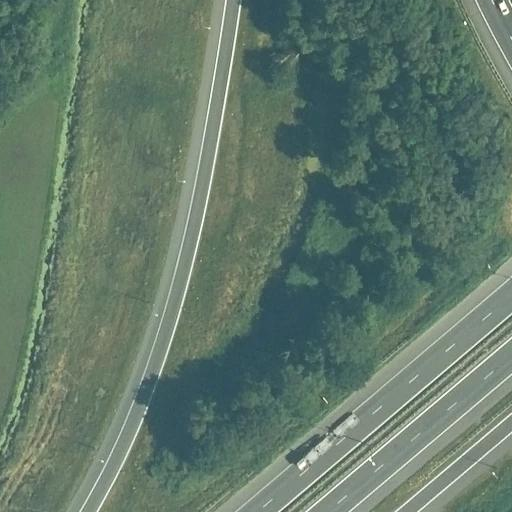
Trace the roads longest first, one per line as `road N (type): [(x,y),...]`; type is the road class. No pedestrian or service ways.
road 1 (motorway): [(232,0),(192,234),(162,343),(88,511)]
road 2 (motorway): [(511,297),(259,511)]
road 3 (motorway): [(331,511),(511,358)]
road 4 (motorway): [(409,511),(511,424)]
